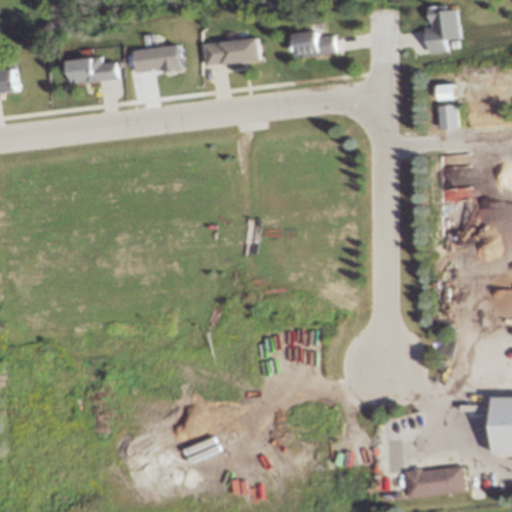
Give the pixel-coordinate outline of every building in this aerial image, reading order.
[(460,39),(456,9),(446,10),(446,5),(428,7),(431,27),(426,28),(429,54),(448,52),(446,40),(460,39)] [(296,56),(335,54),(334,36),(318,37),(318,32),(294,33),(296,56)] [(205,43),(206,65),(261,61),(260,39),(205,43)] [(135,50),(137,73),(183,69),(181,45),(135,50)] [(69,60),(72,84),(120,79),(118,61),(104,63),(103,57),(69,60)] [(0,92),(19,91),(17,70),(0,71),(0,92)] [(438,85),(439,99),(455,98),(455,84),(438,85)] [(438,106),(440,129),(459,127),(457,104),(438,106)] [(511,397),(494,397),(495,454),(511,454),(511,397)] [(408,499),(467,491),(463,464),(404,472),(408,499)]
